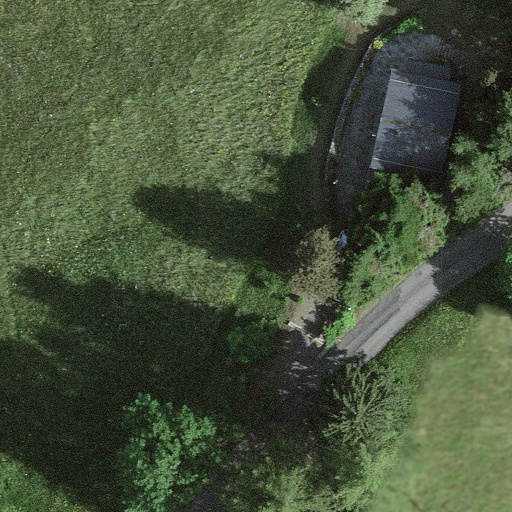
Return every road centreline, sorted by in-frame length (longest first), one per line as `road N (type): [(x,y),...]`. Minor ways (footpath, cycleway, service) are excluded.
road 1 (unclassified): [(192,511),(417,294),(511,224)]
road 2 (track): [(297,511),(330,378)]
